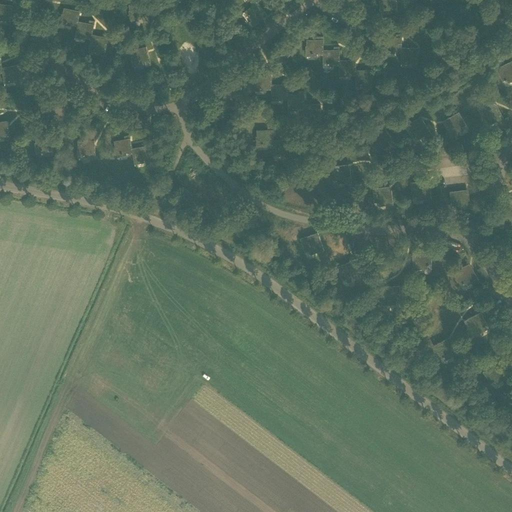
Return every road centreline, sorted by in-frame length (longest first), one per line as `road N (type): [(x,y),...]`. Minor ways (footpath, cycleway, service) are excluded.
road 1 (unclassified): [(511,469),(229,258),(114,207),(0,186)]
road 2 (track): [(14,511),(142,217)]
